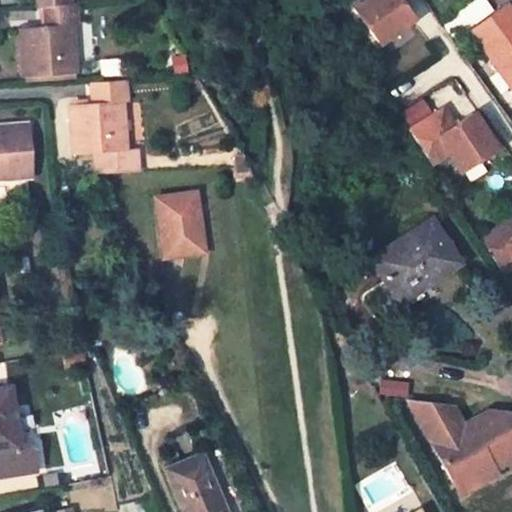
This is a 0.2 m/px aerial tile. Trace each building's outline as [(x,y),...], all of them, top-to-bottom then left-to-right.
[(43,26),(18,28),(22,78),(75,73),(72,25),(76,24),(75,4),(70,4),(69,0),(46,0),(47,6),(51,6),(53,25),(43,26)] [(363,0),(353,7),(378,42),(411,18),(397,0),(363,0)] [(502,0),(494,6),(506,22),(511,18),(511,11),(503,0),(502,0)] [(51,6),(47,6),(41,6),(43,26),(53,25),(51,6)] [(465,26),(511,90),(511,18),(506,22),(494,6),(465,26)] [(460,20),(454,12),(442,21),(447,29),(460,20)] [(92,153),(93,176),(140,174),(139,149),(125,149),(122,101),(127,101),(125,80),(102,82),(103,102),(92,103),(68,105),(71,154),(92,153)] [(103,102),(102,82),(91,83),(92,103),(103,102)] [(443,108),(408,129),(430,163),(447,152),(459,171),(495,148),(473,112),(453,125),(443,108)] [(0,179),(32,177),(27,124),(0,125),(0,179)] [(194,193),(153,198),(161,257),(202,251),(194,193)] [(511,213),(476,236),(497,269),(511,260),(511,213)] [(371,258),(394,295),(420,278),(424,284),(457,263),(429,220),(371,258)] [(8,387),(0,388),(0,476),(36,471),(32,445),(17,448),(8,387)] [(410,401),(455,481),(491,461),(490,459),(497,455),(502,464),(511,458),(511,412),(488,410),(459,426),(449,408),(410,401)] [(166,468),(183,511),(223,511),(200,454),(166,468)] [(491,461),(455,481),(461,492),(498,472),(491,461)]
